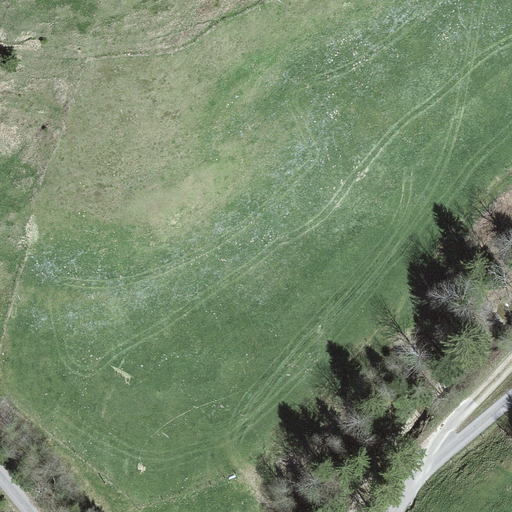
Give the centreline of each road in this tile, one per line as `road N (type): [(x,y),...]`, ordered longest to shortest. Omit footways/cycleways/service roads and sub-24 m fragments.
road 1 (track): [(511,185),(267,463),(274,511)]
road 2 (track): [(511,361),(450,422),(412,483)]
